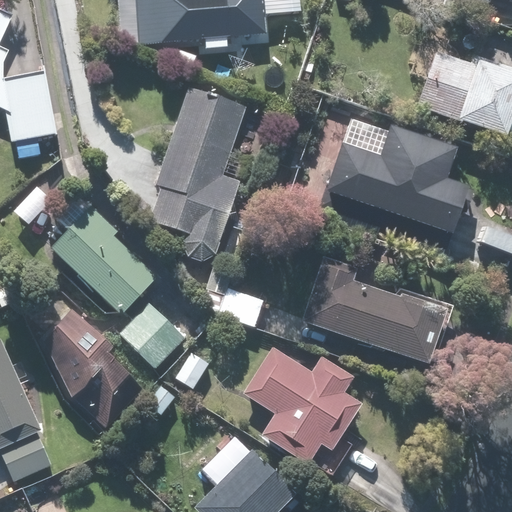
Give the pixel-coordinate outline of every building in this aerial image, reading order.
[(117,0),(119,37),(142,49),(203,45),(203,52),(230,51),(229,41),(269,39),(266,0),(117,0)] [(511,0),(444,0),(482,12),(485,0),(495,0),(511,4),(511,0)] [(60,136),(49,75),(4,83),(5,65),(11,53),(2,50),(15,24),(0,17),(0,113),(3,115),(8,146),(15,144),(18,161),(40,157),(37,140),(60,136)] [(433,57),(417,112),(511,139),(511,72),(471,61),(469,67),(433,57)] [(246,109),(189,90),(148,223),(182,234),(179,246),(186,260),(202,264),(216,256),(239,184),(223,179),(246,109)] [(341,149),(320,208),(447,253),(469,190),(446,182),(460,145),(395,122),(380,163),(341,149)] [(51,206),(35,188),(11,210),(27,228),(51,206)] [(120,234),(79,195),(58,217),(68,227),(47,249),(120,319),(156,281),(114,241),(120,234)] [(279,316),(273,336),(322,352),(328,335),(429,368),(449,306),(396,289),(394,296),(351,282),(355,269),(321,257),(300,323),(279,316)] [(0,313),(13,308),(4,287),(0,288),(0,313)] [(229,287),(217,314),(256,330),(267,304),(229,287)] [(148,303),(119,331),(155,367),(184,338),(148,303)] [(45,337),(66,396),(106,433),(149,388),(113,355),(120,348),(74,306),(45,337)] [(0,344),(0,456),(12,482),(51,464),(37,434),(40,432),(0,344)] [(313,372),(271,348),(243,396),(273,414),(260,437),(307,464),(316,447),(332,456),(361,406),(344,396),(353,379),(320,360),(313,372)] [(209,367),(190,354),(174,379),(193,391),(209,367)] [(252,452),(194,509),(197,511),(287,511),(299,500),(252,452)]
